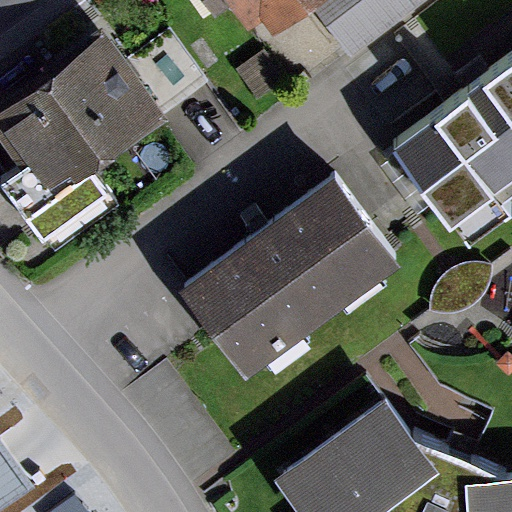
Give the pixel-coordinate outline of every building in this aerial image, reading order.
[(247,0),(252,6),(260,0),(264,0),(271,10),(284,0),(247,0)] [(324,0),(351,35),(398,0),(324,0)] [(155,102),(100,26),(0,97),(0,106),(33,152),(8,170),(44,220),(104,177),(86,152),(155,102)] [(511,53),(399,138),(462,222),(511,184),(511,53)] [(342,170),(188,281),(245,361),(400,250),(342,170)] [(511,511),(511,460),(502,461),(414,419),(385,382),(282,460),(322,511),(511,511)]
